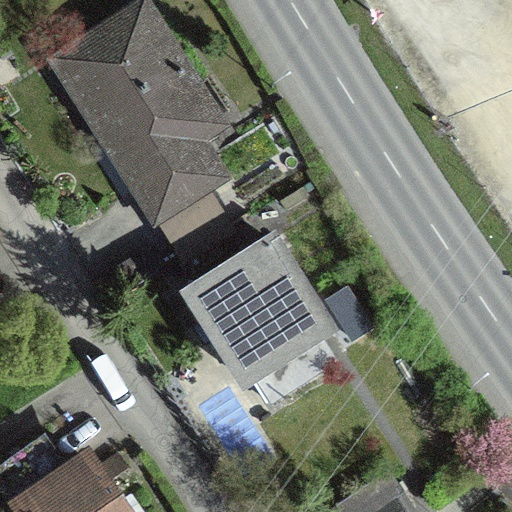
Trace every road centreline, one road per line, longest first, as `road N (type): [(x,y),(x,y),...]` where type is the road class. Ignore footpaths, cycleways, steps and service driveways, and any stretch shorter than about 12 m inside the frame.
road 1 (secondary): [(290,0),(511,342)]
road 2 (residential): [(211,511),(0,187)]
